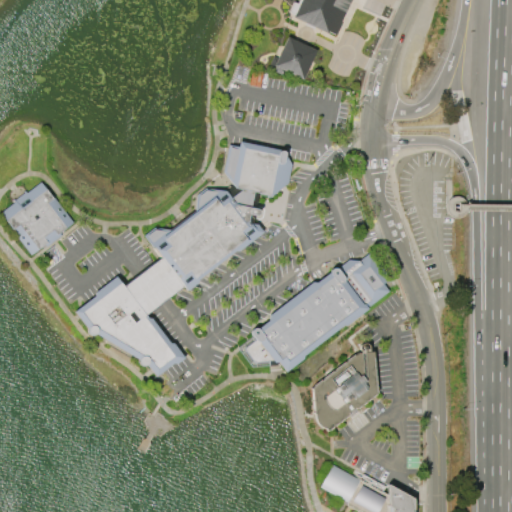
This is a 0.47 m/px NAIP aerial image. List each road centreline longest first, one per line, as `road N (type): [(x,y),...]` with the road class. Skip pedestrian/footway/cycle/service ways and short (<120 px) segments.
road 1 (motorway): [(504,0),(499,501)]
road 2 (motorway): [(476,285),(499,501)]
road 3 (motorway): [(463,14),(430,101),(413,112),(370,114)]
road 4 (motorway): [(369,140),(441,141),(460,152),(472,178)]
